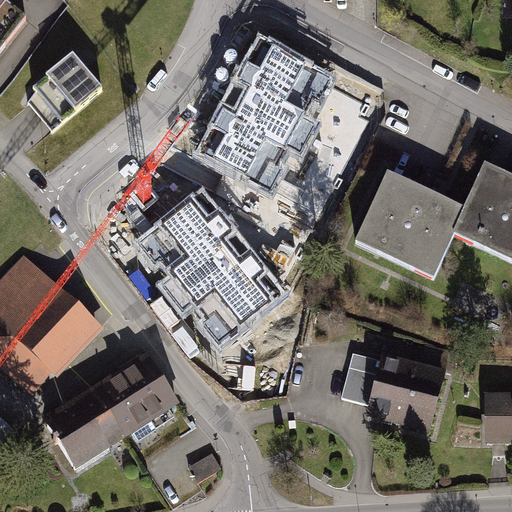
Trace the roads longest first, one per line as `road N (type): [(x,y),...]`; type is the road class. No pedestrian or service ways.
road 1 (residential): [(48,199),(237,439),(251,511)]
road 2 (residential): [(48,199),(167,94),(198,51),(219,0)]
road 3 (residential): [(511,118),(290,0)]
